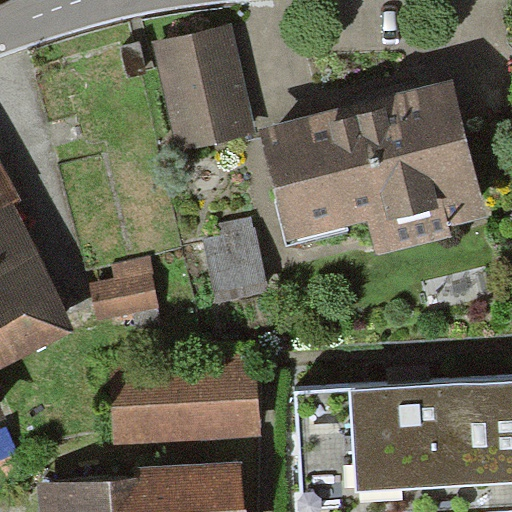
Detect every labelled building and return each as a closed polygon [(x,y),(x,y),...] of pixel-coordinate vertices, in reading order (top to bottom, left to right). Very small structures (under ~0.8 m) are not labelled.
[(159,43),(182,148),(253,133),(230,28),(159,43)] [(262,137),(295,253),(366,233),(372,253),(447,232),(442,215),(481,204),(448,85),(400,98),(262,137)] [(0,180),(0,402),(0,403),(0,402),(0,363),(68,333),(20,225),(0,180)] [(209,238),(219,293),(269,284),(257,216),(236,220),(238,233),(209,238)] [(95,278),(100,320),(162,312),(155,255),(117,260),(119,275),(95,278)] [(115,359),(119,444),(263,436),(258,351),(115,359)] [(511,369),(444,373),(298,381),(305,511),(331,511),(511,498),(511,369)] [(245,511),(243,470),(48,481),(49,511),(245,511)]
